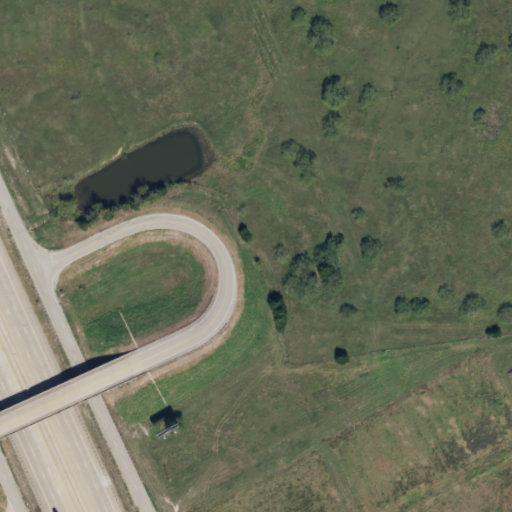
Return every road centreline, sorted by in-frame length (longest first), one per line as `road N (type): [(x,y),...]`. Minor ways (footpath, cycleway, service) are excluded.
road 1 (tertiary): [(144,358),(224,312),(231,292),(224,254),(205,228),(151,218),(35,265)]
road 2 (tertiary): [(148,511),(35,265)]
road 3 (motorway): [(106,511),(0,275)]
road 4 (tertiary): [(0,423),(144,358)]
road 5 (motorway): [(0,380),(59,511)]
